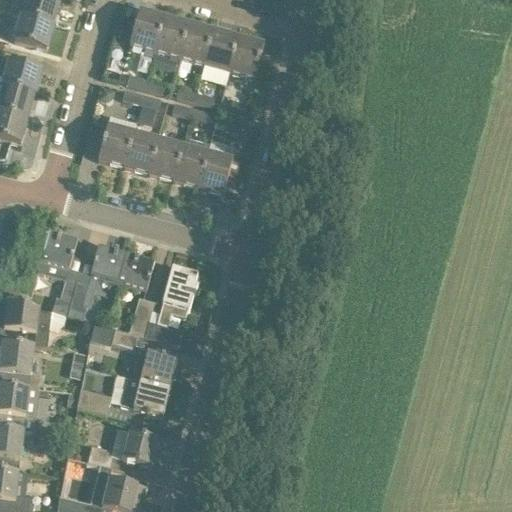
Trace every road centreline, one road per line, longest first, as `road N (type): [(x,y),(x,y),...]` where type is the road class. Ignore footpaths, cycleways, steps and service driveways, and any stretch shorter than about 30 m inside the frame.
road 1 (residential): [(177,511),(246,253)]
road 2 (residential): [(246,253),(304,29)]
road 3 (residential): [(50,200),(104,0)]
road 4 (residential): [(246,253),(50,200)]
